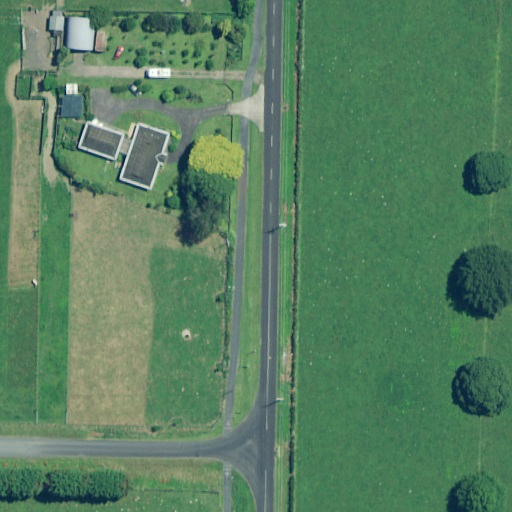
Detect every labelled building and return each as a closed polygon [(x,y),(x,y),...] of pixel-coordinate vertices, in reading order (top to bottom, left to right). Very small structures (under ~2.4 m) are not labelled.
[(63,18),(48,17),(48,30),(63,31),(63,18)] [(93,20),(69,18),(67,49),(91,51),(93,20)] [(104,52),(105,34),(96,34),(95,51),(104,52)] [(80,85),(65,85),(65,97),(58,97),(57,118),(79,119),(80,85)] [(147,190),(157,162),(163,165),(167,157),(160,154),(167,136),(139,126),(138,128),(130,125),(127,134),(122,132),(121,134),(85,122),(84,124),(76,148),(113,160),(116,151),(128,155),(119,179),(147,190)]
